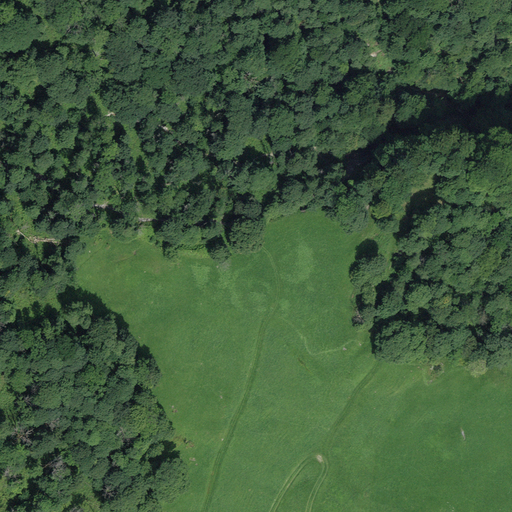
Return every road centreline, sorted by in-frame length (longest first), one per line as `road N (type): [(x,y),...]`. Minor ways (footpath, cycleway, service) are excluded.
road 1 (track): [(204,511),(278,299),(275,258)]
road 2 (track): [(307,511),(324,468),(315,452),(272,511)]
